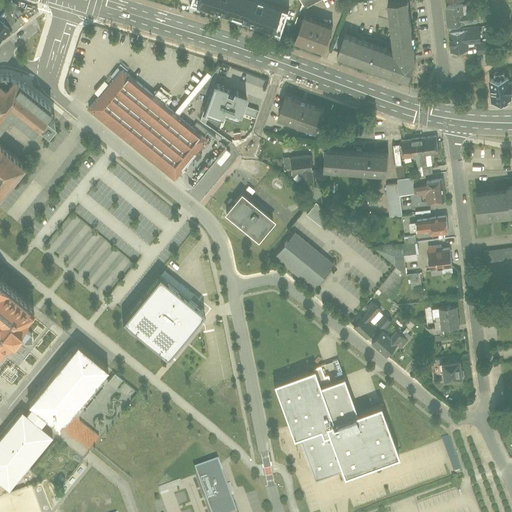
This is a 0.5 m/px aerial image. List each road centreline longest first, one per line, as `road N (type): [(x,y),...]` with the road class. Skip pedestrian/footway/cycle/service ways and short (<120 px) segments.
road 1 (tertiary): [(452,120),(80,0)]
road 2 (residential): [(483,418),(451,418),(277,279),(232,288)]
road 3 (residential): [(232,288),(211,225),(58,97),(52,74)]
road 4 (residential): [(457,164),(483,418)]
road 5 (residential): [(280,511),(232,288)]
